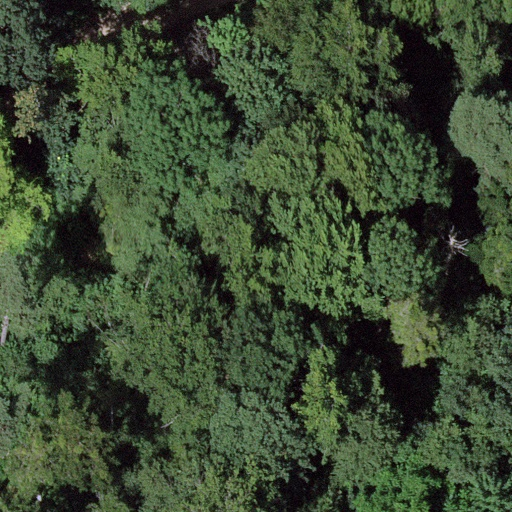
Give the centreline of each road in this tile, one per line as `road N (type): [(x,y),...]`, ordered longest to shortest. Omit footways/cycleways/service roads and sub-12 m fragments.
road 1 (track): [(0,110),(76,55),(191,0)]
road 2 (track): [(0,252),(76,55)]
